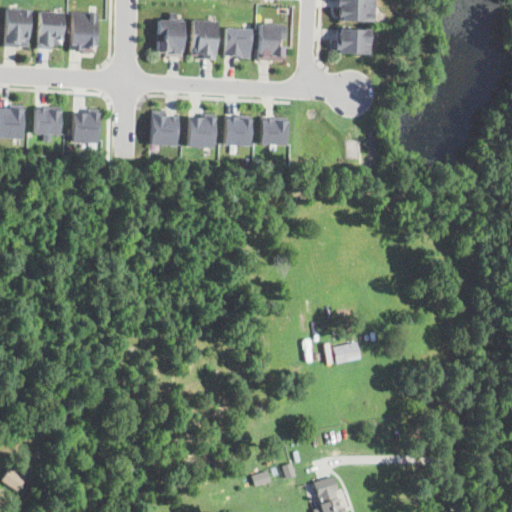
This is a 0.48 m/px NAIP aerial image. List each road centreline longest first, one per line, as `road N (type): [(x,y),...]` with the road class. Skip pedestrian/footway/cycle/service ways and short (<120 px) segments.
road 1 (residential): [(0,72),(353,89)]
road 2 (tertiary): [(125,158),(127,0)]
